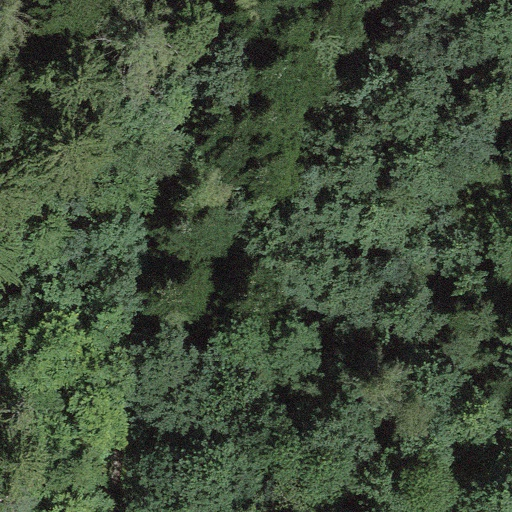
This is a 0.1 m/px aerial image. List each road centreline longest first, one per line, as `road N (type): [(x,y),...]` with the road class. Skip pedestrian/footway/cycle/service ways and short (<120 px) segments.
road 1 (track): [(215,0),(115,393),(101,511)]
road 2 (track): [(312,511),(511,436)]
